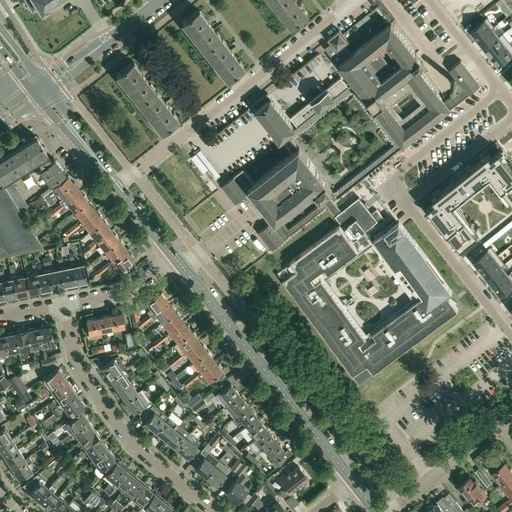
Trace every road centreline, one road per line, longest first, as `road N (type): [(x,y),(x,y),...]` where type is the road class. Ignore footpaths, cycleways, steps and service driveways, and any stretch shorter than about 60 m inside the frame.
road 1 (primary): [(353,481),(172,253)]
road 2 (residential): [(346,5),(118,184)]
road 3 (residential): [(216,511),(127,439),(77,364),(63,305)]
road 4 (residential): [(504,326),(386,422),(407,447)]
road 5 (unknown): [(197,124),(205,144),(227,146),(335,60)]
road 6 (residential): [(404,204),(386,179),(500,90)]
road 7 (residential): [(404,204),(504,326)]
road 8 (tertiary): [(45,87),(159,0)]
road 9 (residential): [(511,362),(407,447)]
road 10 (residential): [(511,123),(404,204)]
road 11 (residential): [(63,305),(123,291),(172,253)]
